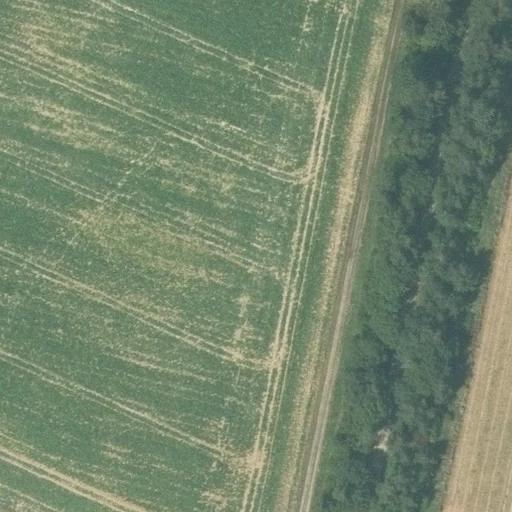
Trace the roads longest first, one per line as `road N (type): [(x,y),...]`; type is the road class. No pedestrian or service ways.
road 1 (track): [(401,0),(300,511)]
road 2 (track): [(465,0),(366,511)]
road 3 (track): [(511,123),(426,511)]
